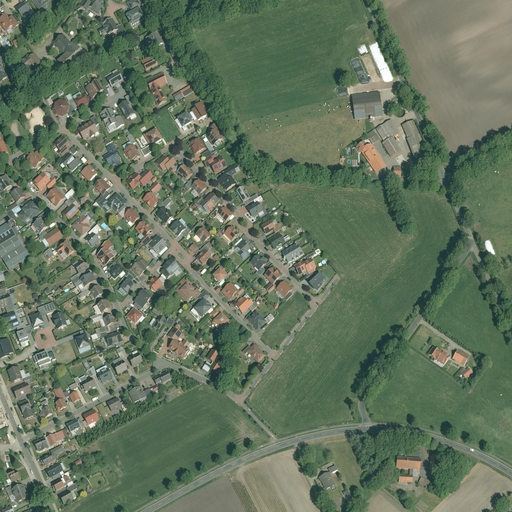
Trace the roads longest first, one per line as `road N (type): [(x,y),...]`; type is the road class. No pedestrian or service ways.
road 1 (unclassified): [(155,0),(219,115),(263,173),(445,178)]
road 2 (tertiary): [(147,511),(276,447),(368,429)]
road 3 (unclassified): [(368,429),(364,400),(471,240)]
road 4 (residential): [(171,145),(316,305)]
road 5 (unclassified): [(366,0),(445,178)]
road 6 (residential): [(7,166),(77,241),(119,308)]
road 7 (residential): [(165,364),(21,442)]
road 8 (tertiary): [(368,429),(431,437),(511,474)]
road 9 (residential): [(174,246),(275,357)]
road 10 (residential): [(165,364),(239,400),(275,357)]
